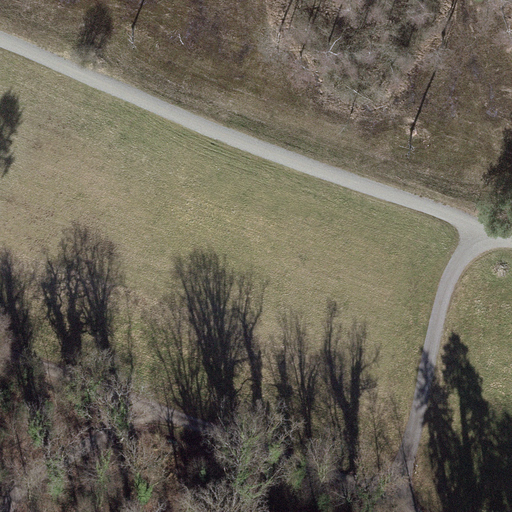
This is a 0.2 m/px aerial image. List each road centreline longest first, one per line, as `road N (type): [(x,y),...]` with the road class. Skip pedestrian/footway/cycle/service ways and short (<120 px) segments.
road 1 (track): [(511,242),(316,173),(0,39)]
road 2 (track): [(0,352),(395,508)]
road 3 (track): [(395,508),(444,289),(469,249),(503,239)]
road 4 (track): [(146,407),(22,491),(10,511)]
